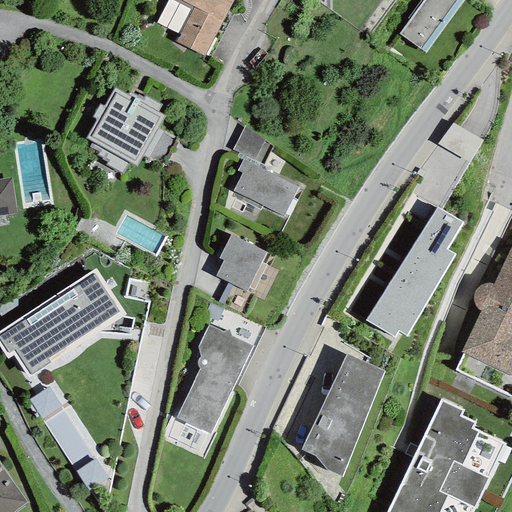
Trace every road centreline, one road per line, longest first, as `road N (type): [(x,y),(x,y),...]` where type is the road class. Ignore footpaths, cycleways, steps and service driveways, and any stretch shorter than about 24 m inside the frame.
road 1 (tertiary): [(511,6),(405,150),(323,281),(208,511)]
road 2 (residential): [(140,511),(225,104)]
road 3 (residential): [(225,104),(0,15)]
road 4 (unknown): [(437,359),(473,408),(457,471)]
